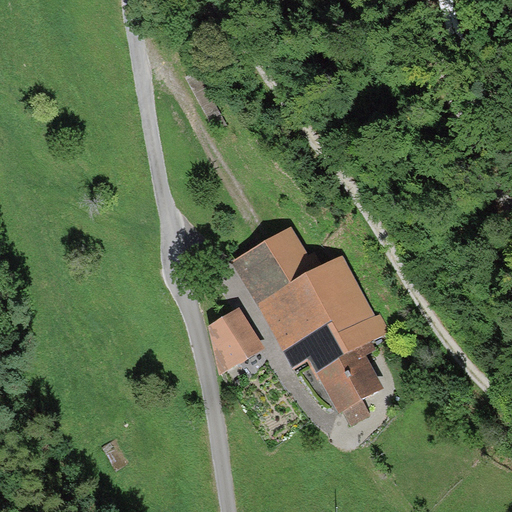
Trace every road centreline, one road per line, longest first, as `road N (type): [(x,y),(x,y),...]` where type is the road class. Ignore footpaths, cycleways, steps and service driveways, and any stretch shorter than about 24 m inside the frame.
road 1 (residential): [(127,0),(225,511)]
road 2 (track): [(202,0),(310,122),(483,388),(511,413)]
road 3 (track): [(414,0),(511,211)]
